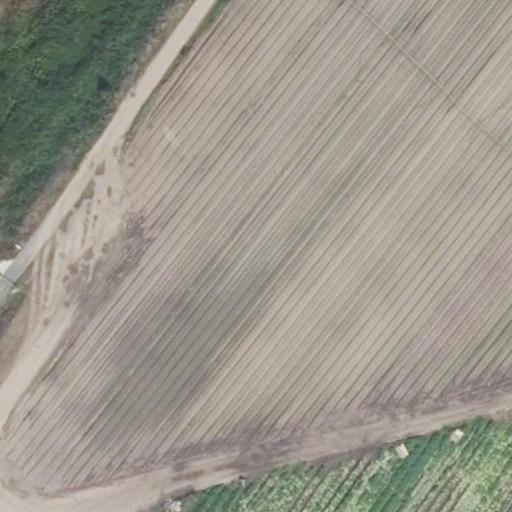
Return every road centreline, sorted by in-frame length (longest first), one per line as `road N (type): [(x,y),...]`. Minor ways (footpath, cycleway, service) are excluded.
road 1 (track): [(90,511),(511,397)]
road 2 (track): [(0,404),(73,291),(95,224),(94,160)]
road 3 (track): [(94,160),(210,0)]
